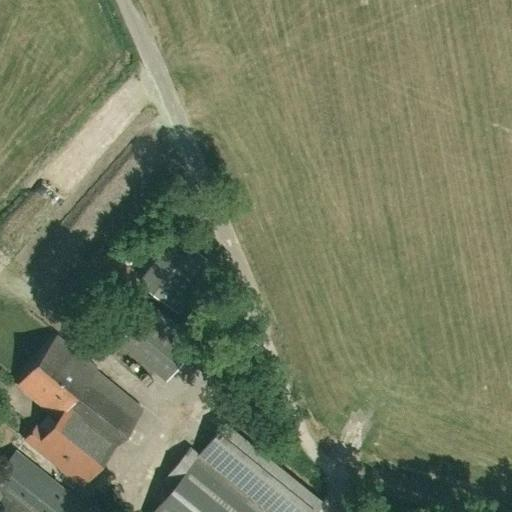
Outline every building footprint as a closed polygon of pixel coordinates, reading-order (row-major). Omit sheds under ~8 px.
[(80,150),(93,162),(106,148),(92,136),(80,150)] [(177,312),(216,264),(178,233),(139,281),(177,312)] [(122,292),(139,272),(103,243),(87,263),(122,292)] [(118,340),(166,378),(184,355),(203,370),(219,351),(199,334),(196,339),(149,301),(118,340)] [(80,484),(142,408),(95,369),(97,366),(57,334),(18,384),(50,410),(39,424),(37,422),(24,438),(80,484)] [(173,486),(150,511),(313,511),(323,501),(226,421),(199,454),(190,447),(164,478),(173,486)] [(0,492),(24,511),(95,511),(16,448),(0,467),(0,492)]
